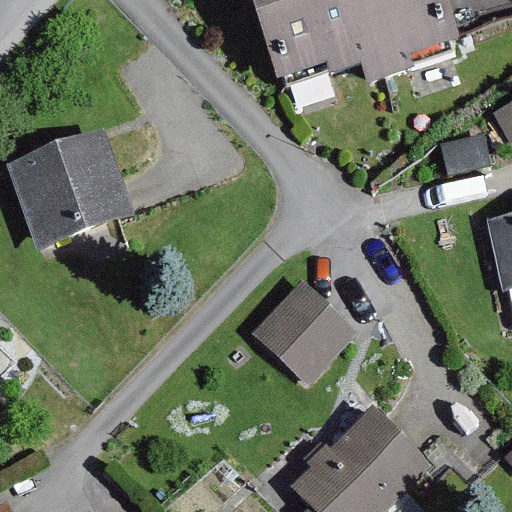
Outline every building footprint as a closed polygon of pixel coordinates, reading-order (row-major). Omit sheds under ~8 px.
[(459,52),(440,0),(246,0),(279,95),(330,78),(333,87),(360,78),(366,94),(408,80),(405,71),(459,52)] [(511,106),(493,118),(511,149),(511,106)] [(136,232),(105,146),(9,179),(40,266),(136,232)] [(511,221),(483,226),(493,300),(509,298),(511,319),(511,221)] [(357,343),(303,290),(252,341),(305,394),(357,343)] [(400,511),(429,484),(370,424),(330,462),(323,455),(304,474),(309,479),(290,499),(303,511),(400,511)]
